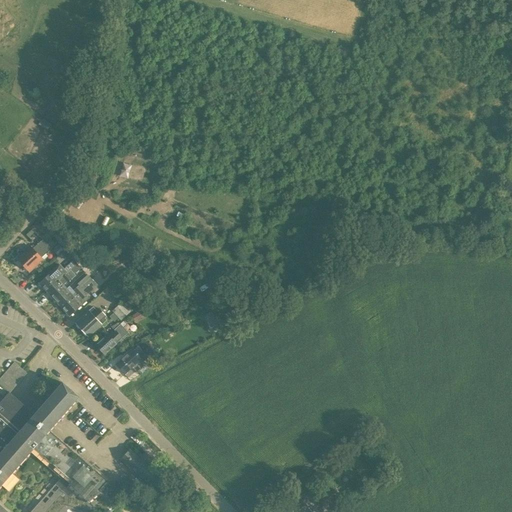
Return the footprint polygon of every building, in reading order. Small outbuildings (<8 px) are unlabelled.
[(47,110),(38,124),(47,130),(56,116),(47,110)] [(17,260),(23,266),(47,244),(53,238),(47,232),(41,238),(42,240),(33,249),(31,247),(17,260)] [(51,249),(47,244),(23,266),(29,273),(43,260),(41,258),(47,253),(51,249)] [(52,251),(58,256),(64,250),(58,244),(52,251)] [(152,260),(149,262),(157,273),(161,270),(158,266),(157,266),(152,260)] [(39,283),(46,292),(66,274),(66,273),(74,266),(71,263),(63,270),(59,265),(39,283)] [(66,274),(46,292),(54,300),(66,289),(62,285),(66,282),(67,283),(74,276),(70,271),(66,274)] [(66,289),(54,300),(61,308),(92,280),(87,275),(77,284),(78,286),(73,291),(75,292),(72,295),(66,289)] [(96,286),(92,280),(61,308),(69,316),(84,302),(89,299),(86,295),(96,286)] [(121,321),(130,312),(122,302),(112,311),(121,321)] [(75,324),(88,338),(107,321),(105,318),(107,317),(99,308),(96,310),(93,307),(75,324)] [(132,316),(135,322),(137,320),(152,312),(148,307),(135,314),(132,316)] [(178,323),(184,320),(180,312),(173,316),(178,323)] [(211,312),(204,316),(210,328),(217,325),(211,312)] [(120,324),(114,330),(115,332),(113,334),(111,332),(108,336),(107,334),(95,345),(104,355),(116,344),(128,333),(120,324)] [(140,348),(138,346),(134,349),(128,355),(127,355),(115,365),(124,375),(142,359),(144,361),(148,357),(147,356),(152,351),(145,343),(140,348)] [(0,511),(87,511),(93,505),(95,507),(114,485),(109,481),(51,430),(58,422),(63,416),(77,401),(80,397),(64,382),(63,384),(46,403),(42,408),(36,414),(11,392),(28,373),(23,369),(15,362),(14,362),(7,370),(0,378),(0,383),(10,392),(7,395),(0,402),(0,511)] [(140,459),(130,450),(121,460),(168,500),(177,491),(147,465),(152,458),(145,452),(140,459)] [(318,499),(325,509),(342,496),(343,496),(338,489),(335,486),(318,499)] [(283,511),(311,511),(299,497),(283,511)]
